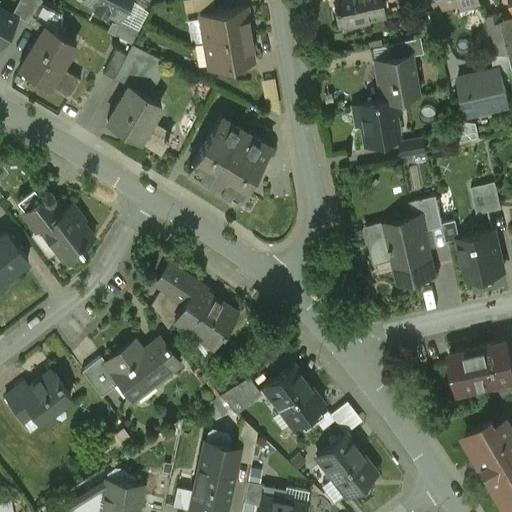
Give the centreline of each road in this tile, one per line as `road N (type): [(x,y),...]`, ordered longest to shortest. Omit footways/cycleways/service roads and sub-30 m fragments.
road 1 (residential): [(275,282),(303,251),(317,208),(280,0)]
road 2 (residential): [(150,201),(99,282),(0,354)]
road 3 (residential): [(0,110),(150,201)]
road 4 (residential): [(511,305),(385,335),(350,356)]
road 5 (residential): [(439,482),(350,356)]
road 6 (residential): [(150,201),(275,282)]
